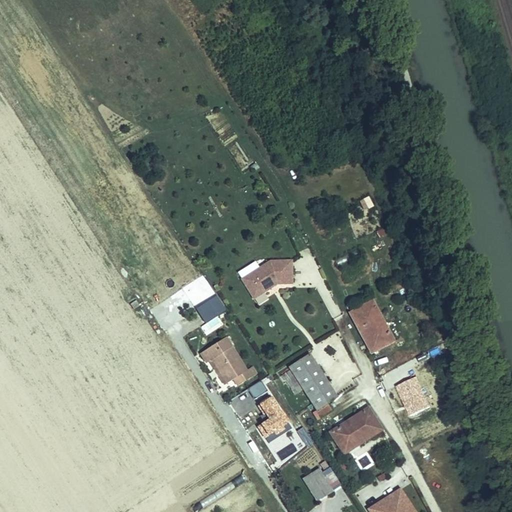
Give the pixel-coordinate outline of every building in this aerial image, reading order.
[(248,276),(260,295),(271,288),(270,286),(273,284),(274,286),(277,284),(292,284),(291,261),(270,262),(248,276)] [(260,295),(248,276),(242,280),(254,299),(260,295)] [(219,294),(195,304),(202,323),(226,314),(219,294)] [(139,306),(136,301),(131,304),(134,309),(139,306)] [(350,314),(363,338),(371,334),(379,349),(394,341),(372,302),(350,314)] [(371,334),(363,338),(371,353),(379,349),(371,334)] [(203,352),(209,362),(212,360),(227,384),(234,379),(238,386),(256,375),(252,368),(246,371),(226,338),(203,352)] [(331,358),(340,384),(359,378),(350,352),(331,358)] [(303,390),(316,410),(337,397),(310,355),(289,368),(291,370),(282,375),(285,380),(294,375),(300,385),(291,390),(295,395),(303,390)] [(294,375),(285,380),(291,390),(300,385),(294,375)] [(254,399),(268,390),(260,378),(246,388),(254,399)] [(262,439),(290,423),(273,394),(256,404),(266,420),(255,427),(262,439)] [(382,430),(368,409),(330,433),(339,447),(354,438),(358,445),(382,430)] [(302,424),(269,448),(281,466),(314,442),(302,424)] [(344,454),(358,445),(354,438),(339,447),(344,454)] [(342,469),(336,458),(327,464),(334,474),(342,469)] [(311,491),(317,501),(341,485),(326,462),(321,465),(324,471),(322,473),(319,469),(303,480),(310,492),(311,491)] [(379,503),(369,510),(370,511),(414,511),(400,490),(383,501),(385,503),(381,506),(379,503)] [(211,495),(201,500),(204,506),(214,501),(211,495)]
